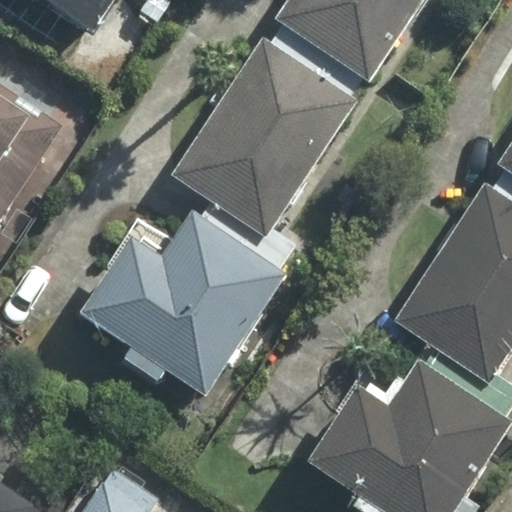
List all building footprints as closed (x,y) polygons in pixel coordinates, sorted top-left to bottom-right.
[(43,0),(103,37),(126,0),(43,0)] [(160,28),(174,6),(164,0),(151,0),(141,16),(160,28)] [(304,0),(274,46),(356,100),(367,82),(372,87),(429,0),(304,0)] [(356,100),(274,46),(182,184),(218,207),(205,224),(282,274),(296,252),(274,237),(361,104),(356,100)] [(0,225),(63,130),(0,88),(0,225)] [(511,169),(497,193),(511,201),(511,169)] [(511,201),(497,193),(493,189),(403,328),(441,353),(427,373),(509,424),(511,418),(511,390),(499,382),(511,361),(511,201)] [(282,274),(205,224),(172,274),(138,251),(90,324),(210,403),(291,280),(282,274)] [(511,426),(509,424),(427,373),(398,419),(365,397),(317,473),(377,511),(480,511),(481,511),(469,504),(511,437),(511,426)] [(118,479),(96,511),(159,511),(162,507),(118,479)] [(0,511),(28,511),(0,493),(0,511)]
